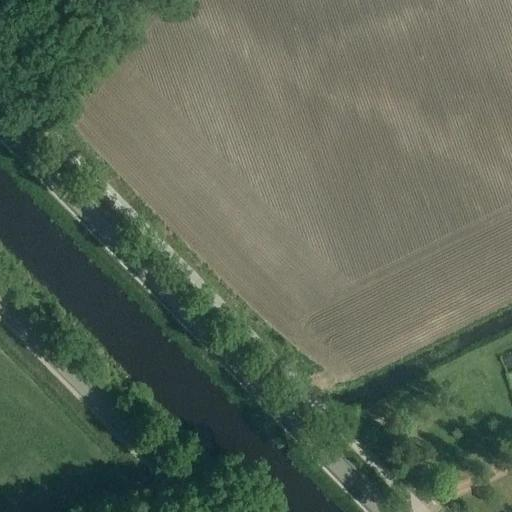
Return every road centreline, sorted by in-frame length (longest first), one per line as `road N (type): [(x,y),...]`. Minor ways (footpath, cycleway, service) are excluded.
road 1 (secondary): [(383,511),(0,124)]
road 2 (unclassified): [(206,511),(0,303)]
